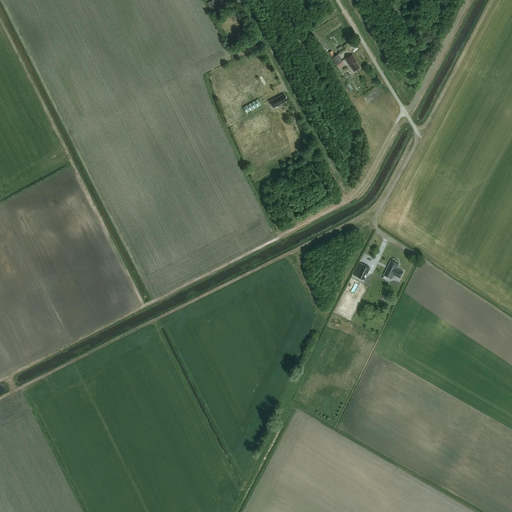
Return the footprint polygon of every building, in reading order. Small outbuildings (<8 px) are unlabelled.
[(209,9),(210,10),(219,6),(216,0),(212,0),(206,3),(209,9)] [(356,61),(352,54),(345,59),(349,65),(350,65),(354,71),(359,68),(355,61),(356,61)] [(337,65),(342,62),(337,55),(335,56),(332,58),(337,65)] [(273,108),(288,100),(284,94),(269,101),(273,108)] [(245,113),(261,105),(258,100),(243,108),(245,113)] [(391,260),(384,275),(392,279),(394,275),(400,278),(403,271),(397,268),(399,264),(391,260)] [(364,279),(370,267),(360,262),(354,274),(364,279)]
